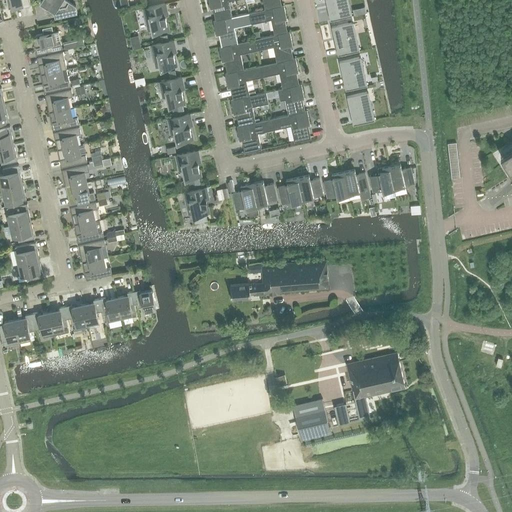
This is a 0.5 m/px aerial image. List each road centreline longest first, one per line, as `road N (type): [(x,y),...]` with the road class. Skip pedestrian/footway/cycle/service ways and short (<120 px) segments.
road 1 (unclassified): [(467,499),(473,459),(435,348),(433,229),(419,138)]
road 2 (tertiary): [(99,500),(467,499)]
road 3 (residential): [(335,147),(227,171),(189,0)]
road 4 (residential): [(10,30),(67,285)]
road 5 (residential): [(302,0),(335,147)]
